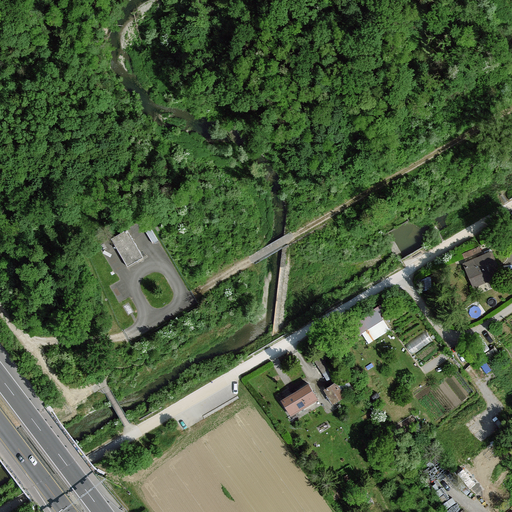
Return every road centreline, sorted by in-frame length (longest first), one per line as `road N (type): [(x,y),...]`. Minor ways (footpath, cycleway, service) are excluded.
road 1 (unclassified): [(511,308),(455,335),(393,280),(1,511)]
road 2 (track): [(511,115),(182,302)]
road 3 (track): [(511,148),(355,242)]
road 4 (motorway): [(104,511),(0,375)]
road 5 (track): [(393,280),(511,206)]
